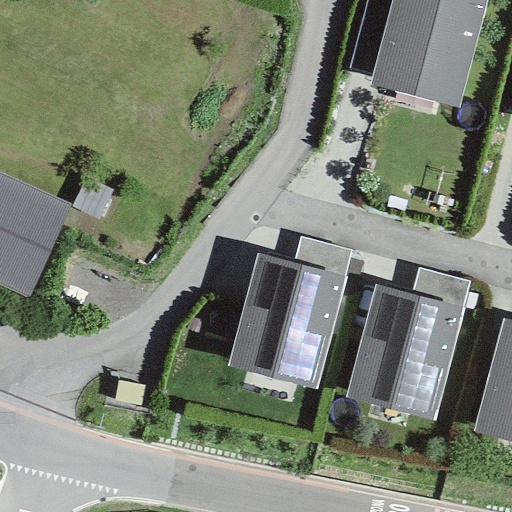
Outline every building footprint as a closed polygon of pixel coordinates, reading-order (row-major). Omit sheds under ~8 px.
[(465,88),(489,0),(367,0),(351,57),(465,88)] [(0,294),(15,301),(65,190),(0,160),(0,294)] [(335,280),(249,255),(214,372),(301,397),(335,280)] [(453,313),(363,289),(333,405),(422,428),(453,313)] [(511,327),(492,322),(462,433),(511,446),(511,327)]
